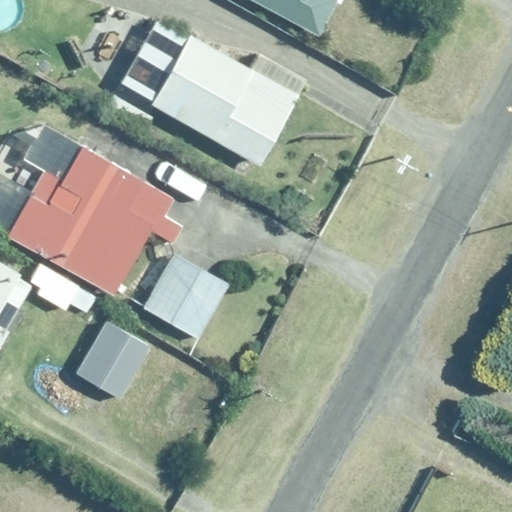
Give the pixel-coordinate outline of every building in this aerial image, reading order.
[(255,0),(314,34),(334,0),(255,0)] [(294,91),(152,15),(114,87),(256,163),(294,91)] [(0,229),(1,231),(108,292),(146,225),(171,240),(182,220),(160,207),(169,191),(28,110),(15,134),(25,139),(16,154),(3,147),(0,152),(0,229)] [(161,263),(139,304),(195,334),(227,274),(161,238),(151,257),(161,263)] [(37,260),(24,282),(12,275),(14,271),(0,262),(0,329),(25,288),(61,309),(64,303),(82,314),(91,299),(74,289),(77,284),(37,260)] [(71,371),(73,372),(116,397),(147,343),(103,317),(71,371)] [(175,355),(136,416),(161,432),(201,371),(175,355)]
